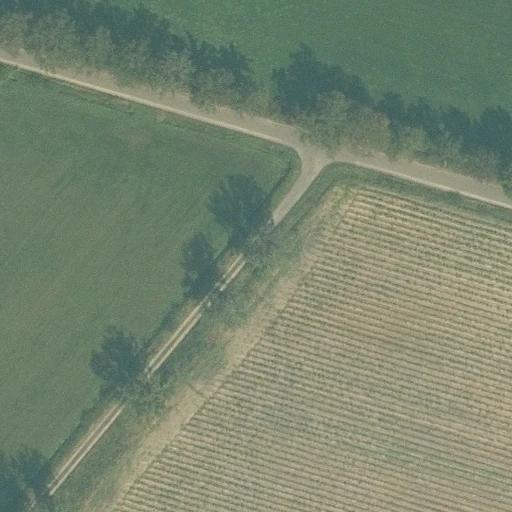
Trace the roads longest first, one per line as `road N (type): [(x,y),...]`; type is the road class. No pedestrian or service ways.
road 1 (unclassified): [(511,195),(0,49)]
road 2 (track): [(36,511),(340,147)]
